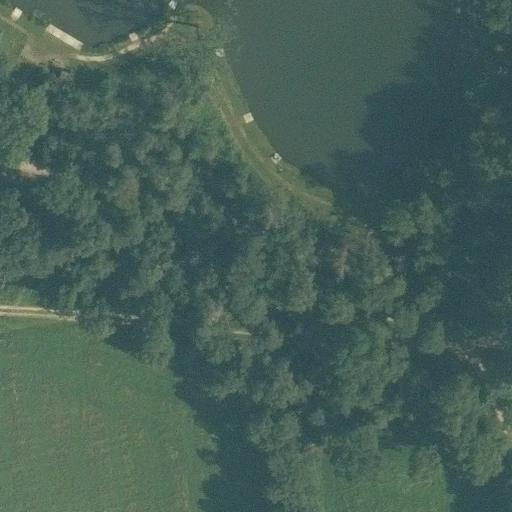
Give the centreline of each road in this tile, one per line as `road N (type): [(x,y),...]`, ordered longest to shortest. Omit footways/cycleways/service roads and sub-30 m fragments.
road 1 (track): [(0,157),(107,186),(390,309),(438,339),(511,334)]
road 2 (track): [(0,304),(56,305),(225,336),(438,339)]
